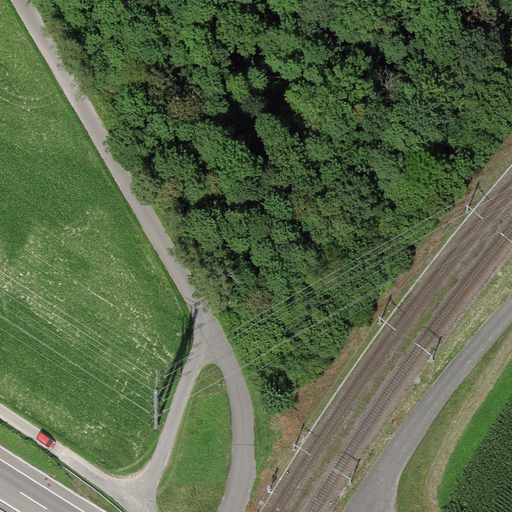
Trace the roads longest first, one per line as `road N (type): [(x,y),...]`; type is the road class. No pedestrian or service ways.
road 1 (track): [(21,0),(237,381),(247,441),(230,511)]
road 2 (track): [(511,308),(362,511)]
road 3 (track): [(210,329),(142,507)]
road 4 (track): [(147,511),(0,409)]
